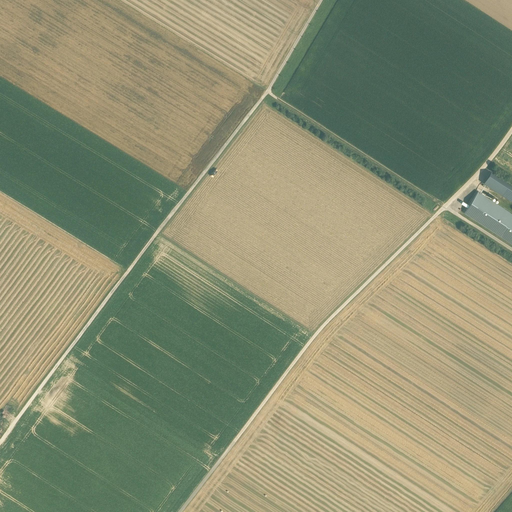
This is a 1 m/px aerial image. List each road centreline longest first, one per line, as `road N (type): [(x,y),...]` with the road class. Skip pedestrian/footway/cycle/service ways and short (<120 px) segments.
road 1 (track): [(267,91),(0,441)]
road 2 (track): [(179,511),(318,331),(444,206)]
road 3 (track): [(267,91),(444,206)]
